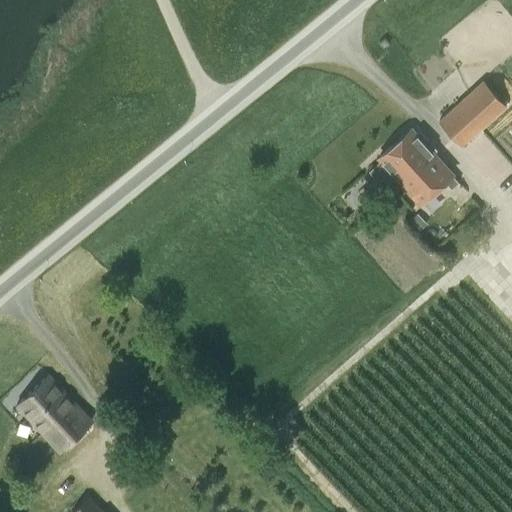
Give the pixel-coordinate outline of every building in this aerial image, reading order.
[(461,145),(505,106),(482,81),(439,121),(461,145)] [(383,186),(395,175),(392,171),(406,158),(415,168),(432,152),(425,144),(428,141),(420,132),(416,135),(410,129),(379,157),(381,160),(369,171),(383,186)] [(458,182),(452,174),(432,152),(415,168),(406,158),(392,171),(395,175),(420,203),(444,181),(451,188),(458,182)] [(416,215),(411,221),(420,229),(425,224),(416,215)] [(17,405),(61,450),(92,420),(47,375),(17,405)] [(101,511),(87,497),(71,511),(101,511)]
